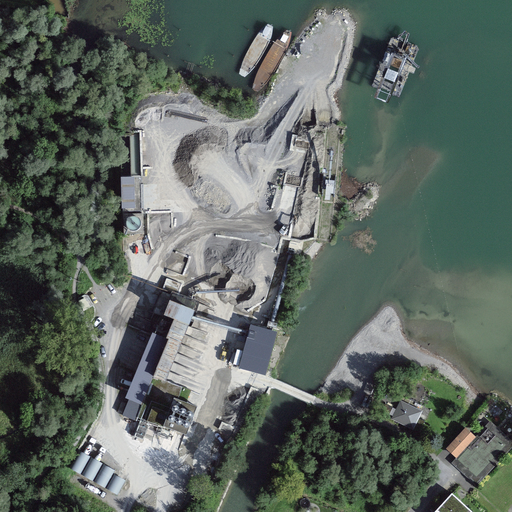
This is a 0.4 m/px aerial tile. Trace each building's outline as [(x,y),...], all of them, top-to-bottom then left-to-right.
[(139,136),(120,137),(122,176),(141,176),(139,136)] [(142,178),(121,179),(122,213),(143,212),(142,178)] [(152,335),(125,401),(129,402),(124,416),(136,421),(153,380),(165,384),(195,315),(169,305),(164,318),(173,323),(166,341),(152,335)] [(154,409),(148,422),(187,438),(198,408),(174,400),(169,414),(154,409)] [(400,401),(390,419),(413,431),(413,429),(420,432),(426,422),(419,419),(422,412),(400,401)] [(389,416),(392,409),(386,406),(383,413),(389,416)] [(511,448),(511,441),(490,421),(476,438),(456,459),(452,463),(477,486),(511,448)] [(446,450),(456,459),(476,438),(466,429),(446,450)] [(475,511),(452,491),(431,511),(475,511)]
